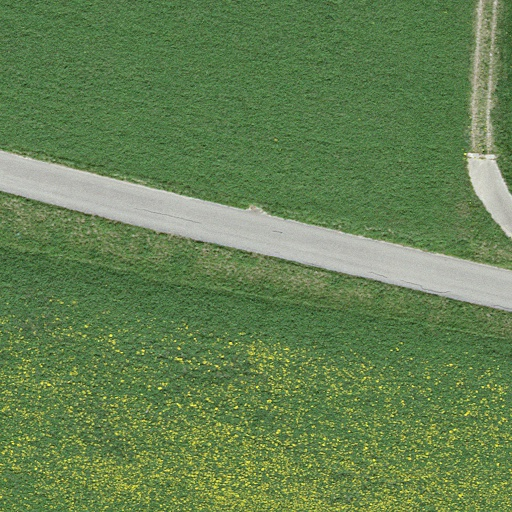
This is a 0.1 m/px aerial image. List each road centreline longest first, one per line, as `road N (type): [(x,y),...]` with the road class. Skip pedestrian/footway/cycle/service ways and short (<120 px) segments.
road 1 (unclassified): [(0,171),(511,291)]
road 2 (track): [(489,0),(481,153),(486,180),(511,217)]
